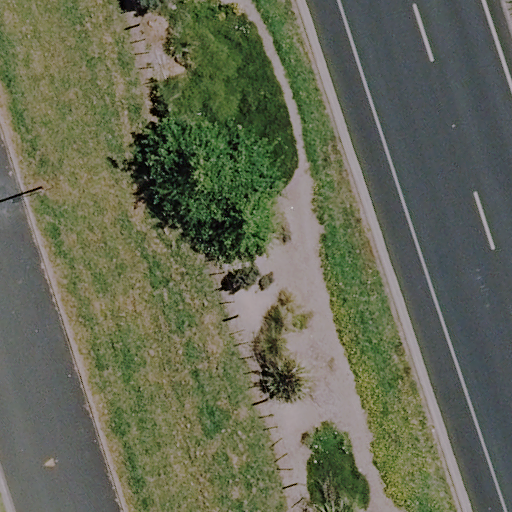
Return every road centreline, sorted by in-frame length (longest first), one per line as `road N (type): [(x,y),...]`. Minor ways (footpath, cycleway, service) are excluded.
road 1 (primary): [(511,302),(414,0)]
road 2 (residential): [(0,312),(64,511)]
